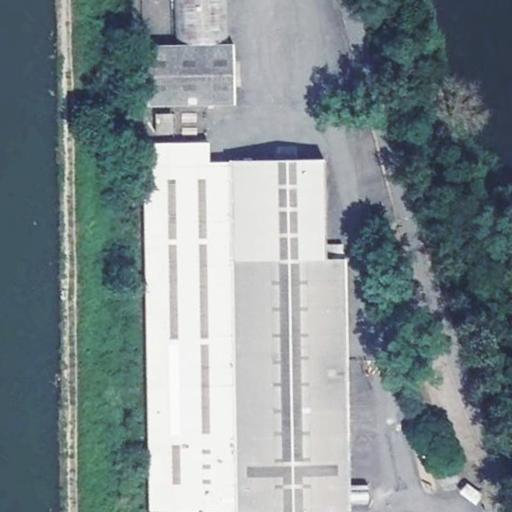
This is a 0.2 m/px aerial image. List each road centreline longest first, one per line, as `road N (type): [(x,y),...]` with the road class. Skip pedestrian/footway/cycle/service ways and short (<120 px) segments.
road 1 (track): [(64,0),(72,511)]
road 2 (unclassified): [(422,251),(511,511)]
